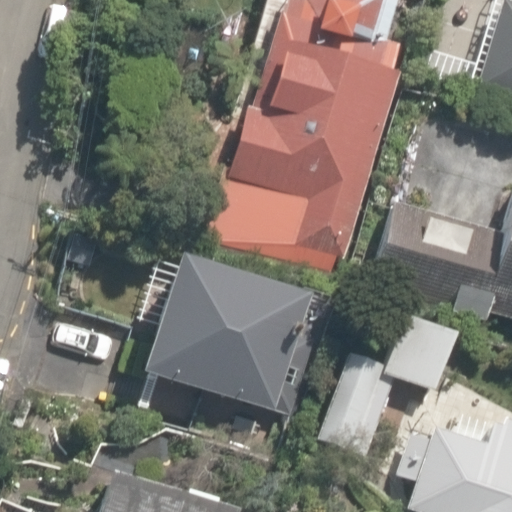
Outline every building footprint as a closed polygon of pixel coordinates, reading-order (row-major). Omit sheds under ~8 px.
[(389,0),(260,0),(244,106),(217,102),(195,242),(348,266),(389,0)] [(511,4),(497,0),(473,95),(511,104),(511,4)] [(490,239),(387,207),(368,269),(511,312),(511,188),(495,184),(490,239)] [(294,301),(151,265),(122,382),(264,417),(294,301)] [(444,343),(393,317),(364,375),(416,401),(444,343)] [(384,391),(336,377),(315,451),(362,465),(384,391)] [(511,511),(511,437),(441,414),(408,511),(511,511)] [(79,511),(175,511),(85,492),(79,511)]
